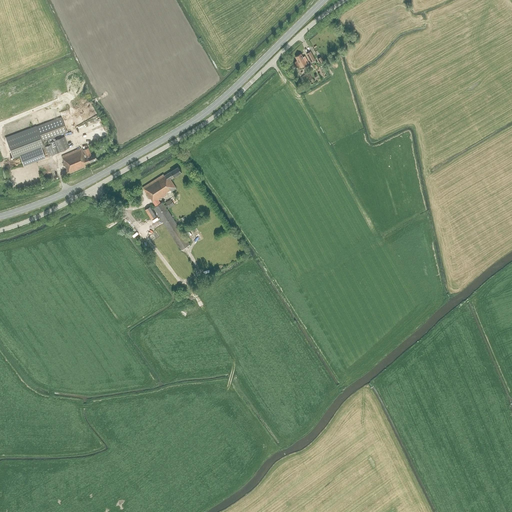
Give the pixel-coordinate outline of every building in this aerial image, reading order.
[(311,62),(314,61),(315,60),(311,51),(307,54),(311,62)] [(303,57),(301,54),(295,57),(297,60),(293,63),(296,68),(296,69),(297,69),(298,69),(299,69),(299,68),(300,68),(300,67),(300,66),(298,63),(299,63),(301,67),(307,65),(306,63),(308,62),(305,56),(303,57)] [(54,140),(53,137),(67,132),(61,117),(36,127),(42,142),(47,140),(49,145),(48,143),(44,145),(45,147),(49,157),(67,149),(62,137),(54,140)] [(23,166),(45,157),(41,148),(44,147),(36,127),(36,126),(5,138),(13,159),(20,156),(23,166)] [(91,156),(88,148),(83,151),(86,158),(85,159),(81,148),(62,156),(64,162),(63,162),(67,170),(63,172),(64,175),(68,174),(86,166),(85,164),(97,159),(94,154),(91,156)] [(171,179),(182,172),(178,167),(164,176),(163,174),(143,188),(144,189),(143,190),(143,191),(144,190),(150,199),(151,199),(156,207),(154,208),(181,250),(190,244),(163,202),(160,204),(158,200),(176,189),(171,179)] [(168,209),(178,202),(175,197),(165,203),(168,209)] [(151,219),(157,216),(151,206),(145,210),(151,219)]
